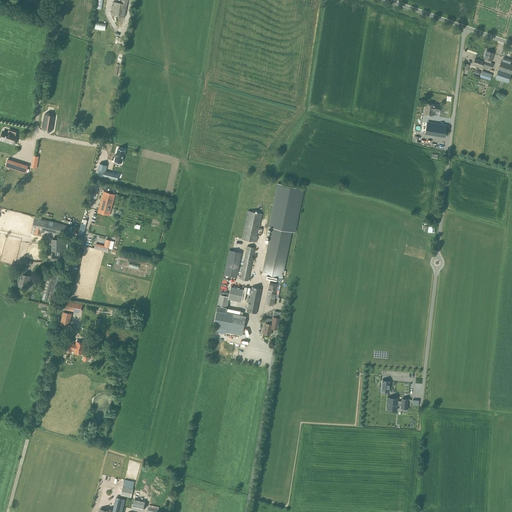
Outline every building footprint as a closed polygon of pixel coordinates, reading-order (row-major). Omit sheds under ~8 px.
[(121,0),(121,3),(113,2),(111,15),(125,17),(127,0),(121,0)] [(492,61),(494,53),(486,51),(484,58),(485,59),(484,61),(482,66),(491,69),(493,64),(489,63),(490,60),(492,61)] [(482,66),(484,61),(475,58),(473,64),(482,68),(482,66)] [(508,83),(511,71),(511,65),(502,62),(496,79),(508,83)] [(490,79),(492,74),(483,71),(482,77),(490,79)] [(434,111),(439,112),(440,106),(426,103),(424,114),(433,116),(434,111)] [(49,133),(53,130),(55,116),(53,112),(49,111),(44,114),(42,128),(45,133),(49,133)] [(445,136),(447,126),(427,123),(425,133),(445,136)] [(15,135),(16,132),(9,130),(8,133),(3,132),(1,139),(13,143),(15,136),(15,135)] [(124,160),(126,155),(124,154),(125,152),(125,150),(118,148),(117,150),(114,161),(122,163),(123,160),(124,160)] [(21,163),(8,159),(5,167),(19,171),(21,163)] [(107,167),(100,165),(97,177),(104,179),(107,167)] [(33,173),(27,192),(47,198),(53,179),(33,173)] [(92,182),(89,195),(96,197),(99,183),(92,182)] [(295,232),(304,189),(278,184),(268,228),(271,229),(271,230),(262,273),(268,274),(267,278),(277,280),(277,277),(283,278),(292,234),(292,232),(295,232)] [(115,194),(114,194),(105,192),(104,192),(99,212),(109,215),(115,194)] [(256,242),(263,214),(247,211),(242,239),(256,242)] [(70,226),(35,217),(32,227),(35,228),(35,231),(41,233),(42,230),(62,235),(63,229),(69,231),(70,226)] [(398,244),(398,242),(426,248),(427,242),(389,234),(388,238),(391,238),(390,242),(398,244)] [(60,251),(60,254),(52,254),(52,262),(66,262),(66,239),(52,239),(52,251),(60,251)] [(94,249),(104,251),(108,252),(110,244),(107,243),(106,248),(95,245),(94,249)] [(388,253),(389,248),(386,248),(386,244),(379,244),(378,253),(388,253)] [(253,260),(255,248),(247,246),(240,279),(249,281),(253,260)] [(406,247),(404,257),(421,261),(424,252),(406,247)] [(241,253),(230,250),(225,275),(236,277),(241,253)] [(375,277),(373,259),(369,259),(369,260),(364,261),(365,275),(366,275),(366,276),(362,277),(362,278),(375,277)] [(384,280),(387,260),(378,259),(376,279),(384,280)] [(25,275),(26,270),(27,270),(28,267),(22,265),(21,268),(20,274),(22,274),(19,286),(28,288),(28,286),(31,287),(32,282),(29,281),(30,276),(25,275)] [(48,273),(41,299),(51,302),(58,276),(48,273)] [(266,304),(274,305),(277,286),(269,284),(266,304)] [(247,311),(257,314),(262,289),(252,286),(247,311)] [(244,290),(231,287),(228,296),(220,294),(212,326),(227,329),(226,332),(236,334),(237,331),(243,332),(246,316),(226,312),(229,299),(241,302),(244,290)] [(82,305),(66,302),(65,308),(74,310),(75,309),(81,311),(82,305)] [(71,314),(64,312),(61,325),(68,326),(71,314)] [(270,334),(271,328),(278,329),(280,318),(273,317),(272,319),(266,318),(263,333),(270,334)] [(88,361),(90,351),(84,349),(85,344),(76,342),(75,346),(73,346),(74,341),(67,340),(65,350),(72,352),(72,349),(75,350),(74,352),(85,355),(84,360),(88,361)] [(389,392),(390,381),(383,381),(382,391),(389,392)] [(397,410),(398,403),(402,404),(401,408),(408,409),(409,400),(402,399),(402,401),(398,401),(398,399),(388,398),(387,409),(397,410)] [(114,475),(109,481),(115,485),(119,479),(114,475)] [(120,495),(131,498),(133,489),(122,486),(120,495)] [(100,504),(112,506),(114,495),(102,493),(100,504)] [(122,511),(125,499),(116,497),(113,510),(112,511),(122,511)] [(143,511),(145,501),(135,499),(132,509),(143,511)]
